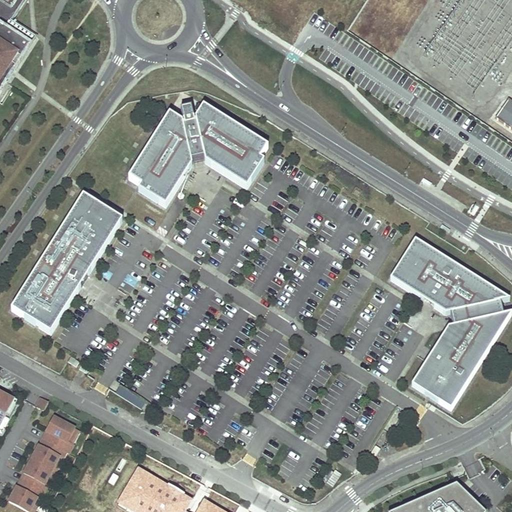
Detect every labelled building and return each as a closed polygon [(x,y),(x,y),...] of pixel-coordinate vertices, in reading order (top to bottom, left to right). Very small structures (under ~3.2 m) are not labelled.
[(14,63),(35,29),(10,13),(18,0),(0,0),(0,84),(6,75),(3,74),(11,61),(14,63)] [(6,75),(14,63),(11,61),(3,74),(6,75)] [(511,129),(511,102),(509,100),(496,119),(511,129)] [(192,109),(181,112),(184,125),(170,116),(129,180),(139,187),(141,187),(138,191),(165,209),(180,185),(192,167),(191,164),(198,161),(204,161),(205,164),(225,176),(247,190),(264,163),(261,160),(268,149),(204,108),(195,122),(192,109)] [(41,329),(51,336),(76,296),(81,288),(77,285),(81,279),(85,274),(89,276),(92,271),(123,222),(115,218),(100,208),(84,198),(12,311),(30,322),(41,329)] [(500,303),(509,301),(415,242),(390,281),(415,297),(423,302),(425,299),(435,306),(433,308),(445,316),(450,315),(451,321),(453,328),(448,329),(434,352),(436,354),(430,364),(427,362),(412,387),(451,412),(511,315),(511,314),(503,317),(500,303)] [(81,288),(89,276),(85,274),(81,279),(77,285),(81,288)] [(425,299),(423,302),(433,308),(435,306),(425,299)] [(434,352),(427,362),(430,364),(436,354),(434,352)] [(79,363),(71,358),(68,363),(76,368),(79,363)] [(90,370),(82,365),(79,370),(87,375),(90,370)] [(145,403),(119,387),(115,393),(141,410),(145,403)] [(12,404),(0,397),(0,429),(9,412),(8,412),(12,404)] [(41,402),(36,410),(44,414),(49,406),(41,402)] [(45,488),(60,461),(58,460),(62,453),(68,456),(69,457),(74,449),(68,446),(75,433),(55,421),(51,429),(53,430),(50,436),(47,435),(43,442),(45,443),(38,457),(36,456),(28,470),(30,471),(15,498),(13,497),(9,505),(22,511),(31,511),(37,502),(35,500),(43,487),(45,488)] [(43,442),(36,456),(38,457),(45,443),(43,442)] [(375,447),(370,455),(375,458),(381,450),(375,447)] [(37,511),(68,456),(62,453),(58,460),(60,461),(45,488),(43,487),(35,500),(37,502),(31,511),(37,511)] [(164,468),(157,479),(182,495),(189,483),(164,468)] [(28,470),(13,497),(15,498),(30,471),(28,470)] [(185,511),(191,502),(138,470),(117,505),(129,511),(185,511)] [(451,488),(395,511),(482,511),(455,486),(451,488)] [(220,511),(204,502),(198,511),(220,511)]
